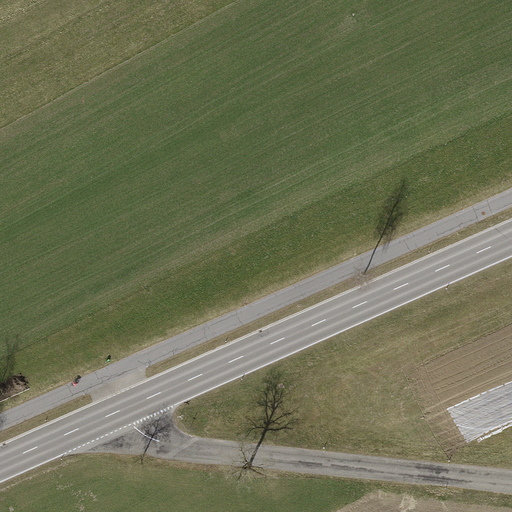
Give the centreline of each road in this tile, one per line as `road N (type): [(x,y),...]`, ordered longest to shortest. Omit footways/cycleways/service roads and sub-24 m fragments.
road 1 (secondary): [(122,410),(511,237)]
road 2 (tertiary): [(122,410),(137,430),(166,444),(511,485)]
road 3 (secondary): [(0,464),(122,410)]
